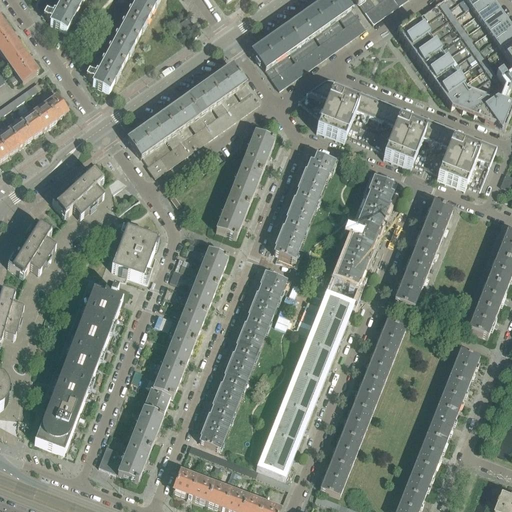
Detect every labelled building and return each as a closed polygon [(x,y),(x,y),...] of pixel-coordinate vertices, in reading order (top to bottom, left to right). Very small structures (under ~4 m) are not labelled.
[(81,8),(68,1),(66,0),(64,0),(55,19),(47,15),(47,14),(44,12),(40,19),(44,21),(44,20),(52,24),(50,27),(66,36),(81,8)] [(85,0),(66,0),(68,1),(81,8),(85,0)] [(139,0),(134,11),(138,13),(150,19),(160,0),(139,0)] [(357,23),(340,0),(331,0),(325,5),(338,23),(337,24),(339,28),(341,30),(343,33),(345,35),(346,38),(348,41),(350,43),(358,37),(351,27),(357,23)] [(352,0),(365,17),(371,13),(369,10),(374,7),(370,0),(352,0)] [(389,0),(370,0),(374,7),(376,9),(378,12),(380,14),(382,17),(383,20),(386,18),(379,7),(377,5),(382,1),(384,3),(389,0)] [(390,0),(389,0),(384,3),(392,14),(397,10),(390,0)] [(390,0),(397,10),(403,6),(401,4),(399,1),(398,0),(390,0)] [(417,22),(396,36),(450,113),(456,109),(457,111),(462,117),(467,113),(468,115),(473,121),(478,118),(484,125),(484,126),(504,134),(505,131),(511,113),(511,110),(503,107),(505,102),(507,95),(509,91),(511,88),(511,86),(510,83),(511,81),(511,32),(489,0),(461,0),(511,71),(503,78),(501,75),(496,79),(497,80),(500,84),(504,89),(505,91),(503,98),(502,96),(500,100),(498,105),(467,92),(423,31),(427,28),(423,22),(419,25),(417,22)] [(392,14),(384,3),(379,7),(386,18),(392,14)] [(338,23),(325,5),(312,14),(332,41),(337,37),(335,34),(333,31),(339,28),(337,24),(338,23)] [(435,9),(417,22),(419,25),(423,22),(427,28),(423,31),(467,92),(498,105),(500,100),(435,9)] [(150,19),(138,13),(134,11),(121,35),(125,37),(137,44),(150,19)] [(371,13),(365,17),(372,28),(378,24),(376,21),(374,18),(372,16),(371,13)] [(312,14),(300,23),(313,41),(314,40),(317,43),(322,39),(324,42),(326,45),(328,47),(330,50),(331,53),(333,55),(339,51),(332,41),(312,14)] [(187,22),(186,22),(177,29),(177,30),(181,36),(182,36),(192,29),(192,28),(187,22)] [(300,23),(275,40),(288,59),(286,60),(289,63),(291,66),(293,68),(294,71),(296,74),(298,76),(300,79),(328,59),(326,57),(324,54),(322,51),(320,49),(318,46),(317,43),(314,40),(313,41),(300,23)] [(357,23),(351,27),(358,37),(364,33),(357,23)] [(21,50),(4,26),(3,25),(0,27),(0,52),(4,59),(3,60),(4,62),(21,50)] [(137,44),(125,37),(121,35),(108,60),(111,61),(124,68),(137,44)] [(339,39),(337,37),(332,41),(339,51),(345,47),(343,45),(341,42),(339,39)] [(286,60),(288,59),(275,40),(262,49),(281,76),(287,72),(285,70),(283,67),(289,63),(286,60)] [(281,76),(262,49),(252,56),(271,83),(276,80),(281,76)] [(38,75),(21,51),(21,50),(4,62),(5,63),(7,62),(13,70),(11,72),(14,76),(16,74),(22,83),(20,85),(22,87),(38,75)] [(124,68),(111,61),(108,60),(97,79),(89,75),(90,74),(87,73),(83,79),(86,81),(87,80),(94,84),(93,88),(109,97),(112,91),(124,68)] [(259,108),(232,70),(221,79),(234,97),(232,98),(235,101),(237,104),(239,106),(240,109),(242,112),(244,114),(246,117),(259,108)] [(289,75),(287,72),(281,76),(289,87),(294,83),(292,80),(291,78),(289,75)] [(281,76),(276,80),(284,90),(289,87),(281,76)] [(221,79),(209,87),(236,124),(241,121),(239,118),(237,115),(235,113),(233,110),(232,107),(230,105),(235,101),(232,98),(234,97),(221,79)] [(284,90),(276,80),(271,83),(279,94),(284,90)] [(236,124),(209,87),(198,95),(211,113),(209,114),(212,117),(214,120),(216,123),(217,125),(219,128),(221,131),(223,133),(236,124)] [(345,95),(331,89),(330,89),(329,88),(327,88),(326,88),(324,89),(323,90),(297,107),(298,108),(300,107),(302,109),(312,117),(321,123),(316,136),(343,147),(346,140),(362,147),(377,154),(385,157),(382,163),(410,174),(413,168),(438,178),(436,184),(464,195),(466,190),(478,194),(478,195),(479,195),(494,158),(495,155),(482,149),(471,145),(469,149),(464,147),(466,142),(418,123),(416,128),(410,126),(412,121),(351,97),(349,101),(343,99),(345,95)] [(24,103),(37,94),(33,89),(20,98),(24,103)] [(198,95),(186,103),(205,130),(210,126),(209,124),(207,121),(212,117),(209,114),(211,113),(198,95)] [(57,100),(56,100),(54,97),(44,104),(46,107),(58,124),(68,116),(66,113),(62,108),(57,100)] [(12,111),(24,103),(20,98),(8,106),(12,111)] [(205,130),(186,103),(175,111),(188,129),(186,130),(189,134),(191,136),(193,139),(194,142),(196,144),(198,147),(200,150),(203,148),(195,137),(200,134),(208,144),(213,140),(205,130)] [(0,119),(12,111),(8,106),(0,112),(0,119)] [(33,141),(57,124),(58,124),(46,107),(21,125),(33,141)] [(175,111),(163,119),(182,146),(187,143),(186,140),(184,137),(189,134),(186,130),(188,129),(175,111)] [(182,146),(163,119),(152,127),(165,146),(163,147),(166,150),(168,153),(169,155),(171,158),(173,161),(175,163),(177,166),(195,153),(193,151),(191,148),(189,145),(187,143),(182,146)] [(33,141),(21,125),(0,139),(0,146),(8,159),(33,141)] [(212,129),(210,126),(205,130),(213,140),(218,137),(216,134),(214,132),(212,129)] [(152,127),(140,136),(159,163),(164,159),(163,156),(161,154),(166,150),(163,147),(165,146),(152,127)] [(267,162),(274,146),(274,145),(267,142),(268,138),(254,132),(252,136),(254,137),(249,148),(248,148),(244,157),(243,157),(242,160),(244,161),(241,170),(261,178),(267,162)] [(200,134),(195,137),(203,148),(208,144),(200,134)] [(159,163),(140,136),(128,144),(141,162),(143,161),(145,165),(150,161),(152,164),(154,166),(149,170),(147,171),(154,182),(167,173),(159,163)] [(0,164),(8,159),(0,146),(0,164)] [(164,159),(159,163),(167,173),(172,169),(170,167),(168,164),(166,162),(164,159)] [(328,182),(333,168),(316,161),(313,169),(310,167),(308,173),(327,180),(327,181),(328,182)] [(256,190),(261,178),(241,170),(236,181),(235,180),(231,190),(230,189),(229,193),(231,194),(228,203),(248,211),(256,190)] [(327,180),(308,173),(306,172),(295,201),(316,209),(327,181),(327,180)] [(103,187),(90,173),(52,207),(65,222),(65,221),(72,215),(80,208),(83,211),(99,198),(95,194),(96,194),(103,187)] [(508,195),(511,184),(511,182),(504,180),(500,192),(508,195)] [(388,198),(391,191),(373,184),(368,197),(369,198),(370,197),(389,205),(391,200),(388,198)] [(0,421),(29,424),(32,388),(33,382),(33,379),(34,366),(37,352),(39,345),(41,338),(45,324),(50,311),(56,298),(63,286),(70,274),(70,273),(71,273),(72,271),(78,262),(87,251),(97,240),(107,231),(113,226),(113,225),(118,222),(119,221),(120,220),(116,209),(112,197),(109,187),(105,189),(103,187),(96,194),(95,194),(99,198),(83,211),(80,208),(72,215),(65,221),(65,222),(67,224),(61,231),(60,233),(54,240),(51,238),(46,246),(46,247),(50,250),(39,265),(38,266),(35,264),(29,273),(24,281),(24,282),(26,283),(22,292),(22,293),(18,302),(15,301),(12,311),(17,312),(10,332),(6,331),(3,341),(1,350),(0,350),(3,351),(2,364),(1,366),(0,377),(0,386),(2,387),(0,398),(0,421)] [(390,205),(389,205),(370,197),(369,198),(358,226),(379,234),(390,205)] [(174,200),(170,203),(177,212),(181,209),(175,201),(174,200)] [(305,237),(316,209),(295,201),(284,229),(305,237)] [(242,227),(248,211),(228,203),(223,214),(222,213),(219,223),(220,224),(216,235),(235,243),(242,227)] [(442,240),(452,215),(433,207),(423,232),(442,240)] [(367,262),(379,234),(358,226),(347,254),(367,262)] [(51,238),(35,228),(7,271),(24,282),(24,281),(29,273),(35,264),(38,266),(39,265),(50,250),(46,247),(46,246),(51,238)] [(293,266),(305,237),(284,229),(273,258),(293,266)] [(433,264),(442,240),(423,232),(413,257),(433,264)] [(149,269),(158,246),(126,234),(111,274),(147,288),(153,270),(149,269)] [(511,266),(511,238),(506,236),(496,261),(511,266)] [(217,290),(228,262),(208,254),(197,282),(217,290)] [(356,291),(367,262),(347,254),(336,283),(356,291)] [(423,289),(433,264),(413,257),(404,281),(423,289)] [(506,293),(511,277),(511,266),(496,261),(487,285),(506,293)] [(182,267),(179,275),(186,278),(189,270),(182,267)] [(173,275),(171,280),(178,283),(180,277),(173,274),(173,275)] [(266,278),(266,277),(265,277),(259,294),(279,302),(285,286),(266,278)] [(413,313),(423,289),(404,281),(394,306),(413,313)] [(206,318),(217,290),(197,282),(186,310),(206,318)] [(497,317),(506,293),(487,285),(477,309),(497,317)] [(120,292),(106,287),(103,286),(100,294),(100,296),(93,293),(93,294),(87,310),(85,309),(84,309),(82,315),(85,316),(72,348),(70,347),(67,353),(68,353),(70,354),(58,386),(55,386),(56,386),(55,385),(53,392),(55,392),(49,408),(34,447),(64,458),(123,305),(116,302),(120,292)] [(267,333),(279,302),(259,294),(246,325),(267,333)] [(15,301),(0,296),(0,350),(0,351),(0,350),(1,350),(3,341),(6,331),(10,332),(17,312),(12,311),(15,301)] [(348,310),(347,310),(328,303),(321,319),(342,327),(349,310),(348,310)] [(486,342),(497,317),(477,309),(467,335),(486,342)] [(194,346),(206,318),(186,310),(174,338),(194,346)] [(330,357),(342,327),(321,319),(309,349),(330,357)] [(255,363),(267,333),(246,325),(235,355),(255,363)] [(394,361),(406,333),(386,325),(375,354),(394,361)] [(183,374),(194,346),(174,338),(163,366),(183,374)] [(318,388),(330,357),(309,349),(297,380),(318,388)] [(383,389),(394,361),(375,354),(364,382),(383,389)] [(467,390),(478,362),(459,354),(448,383),(467,390)] [(243,393),(255,363),(235,355),(222,385),(243,393)] [(172,402),(183,374),(163,366),(152,394),(171,402),(171,401),(172,402)] [(132,383),(131,385),(137,388),(142,376),(135,374),(135,375),(134,376),(132,383)] [(306,418),(318,388),(297,380),(285,410),(306,418)] [(372,417),(383,389),(364,382),(353,410),(372,417)] [(456,418),(467,390),(448,383),(437,411),(456,418)] [(231,423),(243,393),(222,385),(211,415),(231,423)] [(152,394),(151,394),(143,412),(163,420),(165,417),(164,417),(169,404),(170,404),(171,402),(152,394)] [(294,448),(306,418),(285,410),(273,440),(294,448)] [(361,445),(372,417),(353,410),(342,438),(361,445)] [(445,446),(456,418),(437,411),(426,439),(445,446)] [(150,453),(163,420),(143,412),(130,445),(150,453)] [(219,453),(231,423),(211,415),(199,445),(219,453)] [(350,473),(361,445),(342,438),(331,466),(350,473)] [(434,475),(445,446),(426,439),(415,467),(434,475)] [(282,478),(294,448),(273,440),(261,470),(282,478)] [(137,486),(150,453),(130,445),(121,469),(113,467),(118,455),(106,451),(98,471),(137,486)] [(207,458),(208,456),(191,449),(189,455),(205,461),(207,458)] [(222,468),(224,462),(208,456),(207,458),(205,461),(222,468)] [(238,474),(240,469),(224,462),(222,468),(238,474)] [(339,501),(350,473),(331,466),(320,494),(339,501)] [(423,503),(434,475),(415,467),(404,495),(423,503)] [(256,478),(257,475),(240,469),(238,474),(255,481),(256,478)] [(232,475),(228,485),(233,487),(235,482),(237,477),(232,475)] [(273,485),(274,482),(257,475),(256,478),(255,481),(272,487),(273,485)] [(214,489),(181,476),(180,476),(173,496),(206,509),(214,489)] [(288,494),(290,488),(274,482),(273,485),(272,487),(288,494)] [(215,511),(242,511),(247,502),(214,489),(206,509),(215,511)] [(419,511),(423,503),(404,495),(397,511),(419,511)] [(511,511),(511,501),(504,499),(501,498),(497,508),(499,509),(498,511),(511,511)] [(331,511),(333,505),(317,499),(315,505),(331,511)] [(273,511),(247,502),(242,511),(273,511)]
